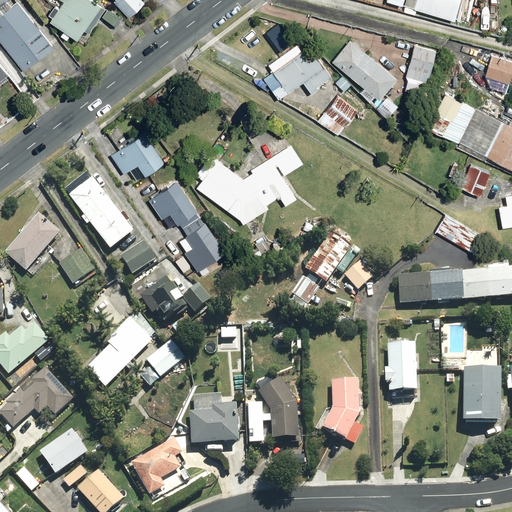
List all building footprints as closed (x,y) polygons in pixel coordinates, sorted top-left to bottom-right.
[(0,27),(0,35),(25,69),(56,46),(22,0),(18,0),(0,13),(0,18),(4,24),(0,27)] [(56,15),(53,19),(80,38),(87,28),(91,31),(108,7),(98,0),(66,0),(62,6),(58,3),(51,12),(56,15)] [(146,1),(145,0),(116,0),(117,0),(130,15),(146,1)] [(413,0),(411,11),(450,22),(456,0),(413,0)] [(333,58),(380,96),(398,74),(351,36),(333,58)] [(415,41),(407,73),(428,78),(437,47),(415,41)] [(304,79),(312,90),(319,85),(318,83),(333,72),(317,50),(309,56),(303,47),(275,67),(290,89),(304,79)] [(487,73),(510,80),(511,73),(511,56),(506,55),(508,51),(494,47),(487,73)] [(0,80),(10,73),(0,59),(0,80)] [(52,73),(47,66),(34,76),(39,83),(52,73)] [(337,77),(344,85),(349,80),(342,73),(337,77)] [(453,117),(463,98),(446,90),(437,109),(453,117)] [(319,117),(338,131),(358,107),(338,92),(319,117)] [(396,104),(383,95),(373,109),(386,118),(396,104)] [(474,106),(457,143),(483,156),(500,119),(474,106)] [(431,127),(442,133),(450,117),(439,111),(431,127)] [(488,152),(511,163),(511,115),(509,119),(505,117),(488,152)] [(215,129),(219,137),(227,134),(224,126),(215,129)] [(138,161),(146,172),(165,159),(144,129),(118,147),(131,166),(138,161)] [(241,216),(244,220),(269,204),(267,201),(292,185),(271,154),(252,167),(254,169),(244,175),(213,153),(198,173),(202,176),(197,185),(241,216)] [(165,157),(168,162),(173,158),(169,154),(165,157)] [(474,156),(462,185),(481,193),(491,169),(484,167),(486,161),(474,156)] [(449,172),(458,176),(464,163),(455,159),(449,172)] [(66,189),(111,249),(135,231),(89,172),(66,189)] [(130,183),(123,172),(122,172),(115,177),(122,188),(130,183)] [(170,210),(178,220),(197,207),(177,177),(150,196),(163,215),(170,210)] [(498,194),(503,223),(511,221),(511,179),(507,181),(509,192),(498,194)] [(484,234),(446,212),(437,228),(475,250),(484,234)] [(6,252),(27,271),(61,232),(40,213),(6,252)] [(186,249),(199,268),(226,249),(202,213),(183,226),(194,244),(186,249)] [(302,282),(318,293),(326,282),(327,283),(353,245),(333,231),(307,269),(309,271),(302,282)] [(226,236),(232,243),(237,238),(231,232),(226,236)] [(122,256),(134,274),(157,259),(145,241),(122,256)] [(61,263),(74,284),(96,269),(82,249),(61,263)] [(345,275),(359,290),(375,276),(361,261),(345,275)] [(467,271),(469,299),(511,295),(511,267),(511,268),(510,264),(490,266),(490,269),(467,271)] [(401,275),(403,303),(466,299),(464,271),(450,272),(450,270),(431,271),(431,273),(401,275)] [(158,310),(165,322),(190,305),(195,313),(212,299),(199,284),(184,295),(174,282),(172,284),(167,276),(158,282),(161,285),(144,296),(156,312),(158,310)] [(87,368),(106,388),(154,341),(131,317),(107,341),(110,345),(87,368)] [(173,326),(177,332),(184,327),(179,321),(173,326)] [(0,362),(10,374),(50,340),(36,323),(26,331),(22,326),(10,337),(6,333),(0,337),(0,362)] [(224,326),(224,335),(243,335),(243,326),(224,326)] [(147,360),(161,377),(186,358),(172,340),(147,360)] [(391,381),(392,398),(420,396),(417,343),(389,344),(390,368),(387,368),(388,381),(391,381)] [(467,421),(503,421),(503,368),(467,367),(467,421)] [(0,411),(0,413),(14,428),(35,409),(40,414),(48,407),(56,415),(74,398),(46,368),(32,380),(35,383),(25,392),(22,389),(6,402),(8,404),(0,411)] [(141,375),(150,387),(160,380),(150,368),(141,375)] [(159,410),(173,416),(189,381),(175,375),(159,410)] [(273,411),(275,440),(301,438),(298,402),(282,377),(261,392),(273,411)] [(324,428),(349,440),(362,414),(360,379),(333,380),(335,408),(324,428)] [(150,399),(157,402),(165,387),(158,383),(150,399)] [(95,393),(88,396),(97,411),(103,408),(95,393)] [(191,412),(193,445),(241,441),(238,403),(213,404),(213,410),(191,412)] [(148,426),(157,442),(164,438),(154,422),(148,426)] [(41,452),(57,475),(89,452),(73,430),(41,452)] [(120,447),(124,454),(139,444),(134,437),(120,447)] [(132,462),(151,495),(166,487),(162,479),(182,468),(176,457),(184,453),(176,438),(132,462)] [(303,469),(302,457),(283,457),(283,469),(303,469)] [(87,475),(80,467),(60,482),(67,491),(87,475)] [(79,488),(99,511),(110,511),(125,499),(99,470),(79,488)] [(0,511),(8,511),(0,502),(0,511)]
